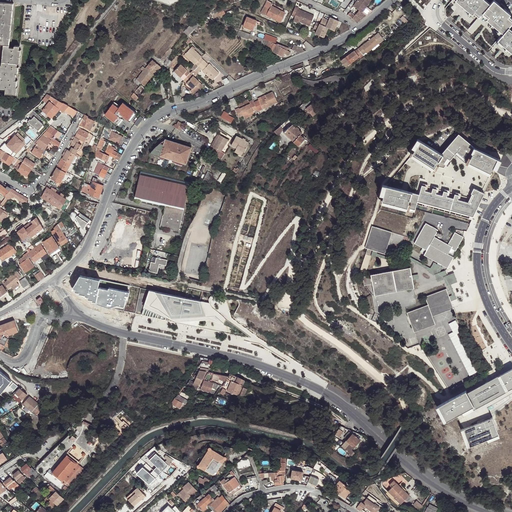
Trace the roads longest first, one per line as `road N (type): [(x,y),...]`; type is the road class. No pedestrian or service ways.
road 1 (residential): [(73,313),(118,332),(260,365),(326,393),(435,484),(493,511)]
road 2 (residential): [(356,28),(148,121),(78,258),(54,279)]
road 3 (residential): [(511,343),(492,314),(477,267),(483,224),(511,187)]
road 4 (residential): [(227,511),(238,500),(282,487),(315,491),(354,511)]
road 5 (residential): [(80,115),(42,180),(21,189),(0,175)]
